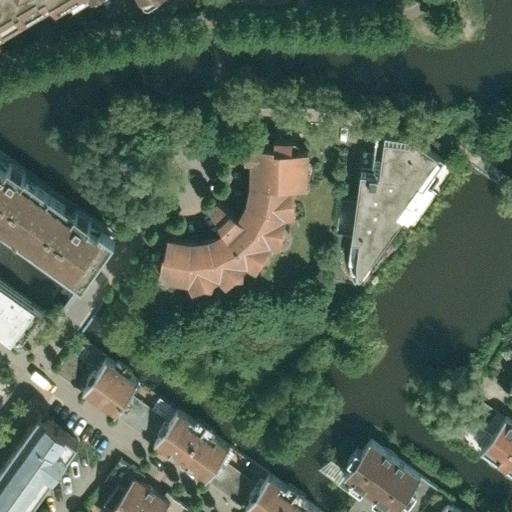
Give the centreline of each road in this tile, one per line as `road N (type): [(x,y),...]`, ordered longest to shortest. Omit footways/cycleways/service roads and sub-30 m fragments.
road 1 (residential): [(32,374),(56,319),(225,105),(286,91),(370,107)]
road 2 (residential): [(225,511),(32,374)]
